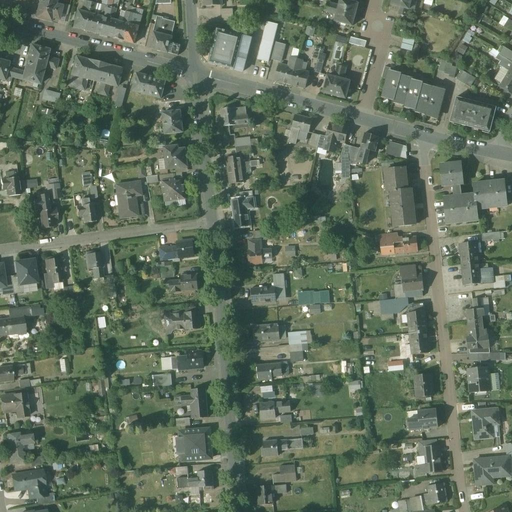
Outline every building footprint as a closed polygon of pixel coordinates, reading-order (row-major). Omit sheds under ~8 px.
[(56,2),(49,0),(40,0),(38,7),(60,13),(63,4),(56,2)] [(358,4),(343,0),(340,0),(339,6),(337,11),(355,15),(358,4)] [(411,0),(392,0),(391,6),(400,8),(408,10),(411,0)] [(101,6),(96,4),(93,15),(98,17),(101,6)] [(106,7),(101,6),(98,17),(103,18),(106,7)] [(60,13),(38,7),(35,18),(51,22),(52,18),(58,20),(60,13)] [(408,10),(400,8),(398,15),(406,17),(408,10)] [(233,9),(221,9),(222,21),(233,21),(233,9)] [(83,13),(77,11),(73,28),(83,31),(88,14),(83,13)] [(126,12),(121,11),(118,22),(123,24),(126,12)] [(355,15),(337,11),(336,15),(334,22),(352,27),(355,15)] [(136,14),(131,13),(128,25),(139,28),(142,16),(136,14)] [(93,15),(88,14),(83,31),(93,33),(98,17),(93,15)] [(511,21),(503,16),(500,22),(504,24),(502,26),(511,32),(511,21)] [(103,18),(98,17),(93,33),(103,36),(108,19),(103,18)] [(164,18),(158,17),(153,33),(154,33),(171,38),(175,23),(163,19),(164,18)] [(113,21),(108,19),(103,36),(114,39),(118,22),(113,21)] [(123,24),(118,22),(114,39),(124,41),(128,25),(123,24)] [(267,22),(257,60),(268,63),(277,25),(267,22)] [(139,28),(128,25),(124,41),(134,44),(139,28)] [(251,39),(217,30),(208,64),(242,72),(251,39)] [(171,38),(154,33),(150,48),(178,56),(181,46),(171,43),(172,38),(171,38)] [(467,34),(463,41),(469,44),(472,39),(470,38),(471,36),(467,34)] [(366,42),(351,38),(349,44),(365,48),(366,42)] [(414,41),(403,38),(402,43),(413,46),(414,41)] [(284,45),(276,43),(271,60),(280,62),(279,62),(284,45)] [(413,46),(402,43),(400,49),(411,52),(413,46)] [(38,48),(31,46),(30,48),(28,58),(50,63),(52,59),(47,58),(48,52),(49,50),(47,50),(38,48)] [(321,48),(316,47),(312,58),(318,60),(321,48)] [(511,52),(503,47),(500,53),(499,53),(498,55),(511,62),(511,52)] [(499,53),(493,49),(489,54),(496,58),(498,55),(499,53)] [(299,52),(293,51),(291,57),(288,67),(294,69),(297,59),(299,52)] [(418,54),(407,52),(406,57),(417,60),(418,54)] [(511,62),(498,55),(496,58),(501,62),(499,65),(508,71),(511,73),(511,62)] [(87,61),(76,57),(75,59),(71,73),(71,75),(78,77),(76,84),(81,85),(81,83),(87,60),(87,61)] [(50,63),(28,58),(26,64),(25,69),(43,73),(44,67),(49,68),(50,63)] [(303,61),(297,59),(294,69),(300,71),(303,61)] [(7,62),(0,60),(0,79),(4,81),(5,80),(5,79),(5,76),(12,78),(14,69),(8,68),(9,64),(9,63),(7,62)] [(95,62),(87,60),(81,83),(86,85),(87,80),(94,81),(98,63),(95,62)] [(447,62),(441,61),(438,71),(444,73),(446,63),(447,62)] [(323,64),(318,62),(315,73),(320,74),(323,64)] [(102,64),(98,63),(94,81),(100,83),(99,88),(104,89),(110,66),(102,64)] [(452,65),(446,63),(444,73),(443,74),(449,76),(451,66),(452,65)] [(288,67),(279,65),(275,81),(290,85),(291,85),(294,69),(288,67)] [(119,69),(110,67),(110,66),(104,89),(108,90),(109,85),(116,87),(117,85),(121,71),(121,70),(119,69)] [(457,68),(451,66),(449,76),(448,77),(454,79),(457,68)] [(391,68),(384,67),(382,78),(387,79),(389,71),(390,71),(391,68)] [(43,73),(25,69),(24,72),(17,70),(15,79),(33,83),(38,84),(40,85),(40,83),(43,73)] [(300,71),(294,69),(291,85),(305,89),(309,73),(300,71)] [(390,71),(389,71),(387,79),(383,95),(388,97),(388,99),(394,101),(394,100),(400,76),(401,74),(390,71)] [(475,79),(462,71),(456,80),(470,88),(475,79)] [(166,81),(137,74),(132,91),(161,99),(166,81)] [(334,77),(327,76),(323,93),(334,96),(339,79),(334,77)] [(412,79),(400,76),(394,100),(399,101),(398,104),(404,106),(405,105),(411,80),(412,79)] [(343,80),(339,79),(334,96),(345,99),(350,82),(343,80)] [(511,83),(504,79),(499,87),(511,94),(511,83)] [(412,109),(419,82),(411,80),(405,105),(410,106),(409,109),(412,109)] [(419,82),(412,109),(415,110),(416,109),(421,111),(427,86),(422,85),(423,83),(419,82)] [(427,86),(421,111),(420,113),(426,115),(425,116),(432,118),(432,115),(438,117),(444,92),(433,89),(434,88),(427,86)] [(52,93),(45,91),(42,100),(50,101),(52,93)] [(59,95),(52,93),(50,101),(57,103),(59,95)] [(496,108),(456,97),(449,123),(490,133),(496,108)] [(245,108),(235,109),(235,108),(220,110),(222,127),(235,126),(235,125),(249,124),(248,116),(246,116),(245,108)] [(181,111),(162,113),(165,135),(183,133),(181,111)] [(312,119),(295,115),(288,142),(295,144),(297,140),(299,131),(308,133),(309,133),(312,119)] [(348,129),(330,124),(327,137),(320,135),(320,136),(317,148),(335,152),(337,141),(344,143),(348,129)] [(308,133),(299,131),(297,140),(305,142),(308,133)] [(379,137),(365,133),(361,148),(369,150),(376,152),(379,137)] [(320,136),(313,134),(310,146),(317,148),(320,136)] [(250,138),(235,140),(236,147),(251,146),(250,140),(250,138)] [(382,153),(405,157),(407,145),(385,141),(382,153)] [(351,147),(346,145),(344,147),(341,156),(341,173),(342,179),(350,179),(350,171),(350,165),(349,155),(351,147)] [(251,146),(236,147),(236,155),(252,153),(251,146)] [(178,147),(165,148),(167,169),(178,168),(188,167),(186,149),(178,150),(178,147)] [(361,149),(351,147),(349,155),(350,165),(357,167),(358,162),(360,155),(361,149)] [(369,150),(361,148),(361,149),(360,155),(367,157),(369,150)] [(367,157),(360,155),(358,162),(365,164),(367,157)] [(241,157),(227,158),(229,175),(252,172),(251,162),(241,164),(241,157)] [(461,163),(440,165),(442,186),(453,185),(454,197),(462,196),(460,184),(463,184),(461,163)] [(144,164),(138,165),(139,178),(147,177),(144,164)] [(405,168),(385,170),(387,192),(412,190),(411,189),(407,190),(405,168)] [(92,172),(83,173),(84,185),(92,185),(92,172)] [(13,178),(0,179),(0,181),(1,191),(7,190),(8,197),(18,195),(16,182),(16,177),(13,178)] [(171,180),(163,181),(163,182),(165,202),(166,201),(166,206),(176,205),(175,200),(185,199),(183,179),(171,180)] [(23,181),(16,182),(18,195),(25,194),(23,181)] [(474,195),(477,210),(507,207),(505,182),(473,185),(474,195)] [(133,183),(116,186),(120,219),(138,217),(135,197),(143,196),(141,186),(133,187),(133,183)] [(59,185),(49,186),(50,199),(61,198),(59,185)] [(412,190),(387,192),(387,193),(390,192),(394,227),(415,225),(412,190)] [(44,199),(35,200),(37,213),(39,213),(39,212),(43,211),(42,205),(50,204),(49,195),(43,196),(44,199)] [(477,210),(474,195),(462,196),(454,197),(444,198),(447,224),(478,221),(477,210)] [(241,199),(232,200),(235,228),(249,226),(248,209),(255,209),(254,198),(241,199)] [(88,199),(80,200),(81,206),(76,207),(77,213),(76,214),(76,217),(83,216),(84,223),(95,222),(93,204),(89,205),(88,199)] [(43,211),(39,212),(39,213),(42,229),(53,228),(52,221),(58,221),(57,210),(43,211)] [(266,230),(253,232),(254,241),(261,240),(267,240),(266,230)] [(500,232),(482,234),(483,242),(501,240),(500,232)] [(417,237),(398,239),(398,233),(380,235),(382,255),(404,253),(405,253),(418,252),(417,237)] [(254,241),(249,241),(250,250),(247,250),(249,265),(263,264),(262,259),(272,258),(272,249),(262,249),(261,240),(254,241)] [(193,241),(177,243),(178,247),(169,249),(168,249),(169,258),(170,258),(179,257),(193,256),(192,249),(194,249),(193,241)] [(477,243),(460,245),(462,265),(479,263),(478,252),(475,253),(474,244),(477,243)] [(284,245),(284,255),(294,255),(294,246),(284,245)] [(167,247),(160,247),(162,259),(169,258),(168,249),(167,247)] [(102,253),(85,255),(87,270),(92,269),(93,278),(103,277),(102,268),(103,267),(102,253)] [(60,259),(54,260),(53,258),(45,259),(47,275),(44,275),(46,289),(53,288),(53,284),(63,283),(61,273),(62,273),(60,259)] [(33,261),(16,263),(19,285),(36,283),(33,261)] [(172,262),(164,263),(166,271),(173,270),(172,262)] [(479,263),(462,265),(464,285),(480,284),(481,283),(478,283),(477,274),(480,274),(479,270),(479,263)] [(415,265),(400,267),(401,277),(402,285),(404,285),(405,292),(422,291),(423,291),(421,275),(416,275),(415,265)] [(492,269),(479,270),(480,274),(477,274),(478,283),(481,283),(480,284),(493,283),(493,277),(492,269)] [(166,271),(161,272),(162,279),(174,277),(173,270),(166,271)] [(199,275),(182,276),(183,281),(171,281),(171,292),(197,291),(197,283),(199,283),(199,275)] [(274,287),(251,289),(252,304),(276,302),(276,301),(282,300),(285,297),(283,275),(273,276),(274,287)] [(112,276),(105,277),(107,287),(104,287),(106,299),(115,297),(112,276)] [(75,287),(63,289),(65,304),(68,304),(74,303),(77,302),(75,287)] [(422,291),(405,292),(406,299),(408,299),(423,297),(422,291)] [(309,292),(298,293),(299,306),(310,305),(309,293),(309,292)] [(406,299),(385,301),(386,308),(384,308),(385,315),(393,314),(399,314),(407,306),(408,306),(408,299),(406,299)] [(482,299),(472,300),(474,310),(467,311),(468,325),(483,323),(482,317),(484,317),(482,299)] [(424,303),(412,305),(412,308),(408,308),(409,314),(408,314),(410,334),(427,332),(424,303)] [(27,307),(10,309),(11,319),(22,318),(23,319),(29,318),(27,307)] [(180,314),(171,315),(172,331),(200,329),(199,312),(196,313),(180,314)] [(98,317),(99,327),(106,326),(104,316),(98,317)] [(8,320),(0,320),(0,335),(8,335),(7,332),(14,331),(14,333),(24,332),(24,333),(25,333),(23,319),(22,318),(11,319),(8,319),(8,320)] [(468,325),(469,339),(468,339),(469,348),(470,348),(488,348),(486,330),(483,330),(483,323),(468,325)] [(268,326),(254,327),(256,342),(269,341),(269,336),(284,335),(283,326),(268,327),(268,326)] [(307,332),(288,333),(290,345),(302,344),(308,344),(307,332)] [(427,332),(410,334),(412,355),(429,353),(427,332)] [(302,344),(290,345),(291,362),(303,361),(303,351),(302,344)] [(188,357),(171,358),(172,370),(204,368),(203,361),(205,361),(204,352),(188,353),(188,357)] [(67,360),(60,360),(62,372),(69,372),(67,360)] [(389,361),(389,369),(402,369),(402,361),(389,361)] [(281,364),(271,365),(271,364),(257,365),(258,381),(272,380),(272,377),(288,376),(287,364),(281,365),(281,364)] [(12,366),(0,367),(0,383),(13,382),(13,377),(23,375),(21,366),(18,366),(18,368),(12,369),(12,366)] [(488,367),(468,369),(471,393),(491,391),(488,367)] [(171,374),(153,376),(155,388),(172,386),(171,374)] [(431,375),(415,377),(417,398),(434,396),(431,375)] [(28,380),(19,381),(20,389),(30,387),(29,381),(28,380)] [(347,381),(348,389),(361,388),(361,380),(347,381)] [(205,390),(191,391),(191,396),(181,397),(181,407),(190,406),(192,419),(208,418),(206,406),(205,391),(205,390)] [(15,395),(1,397),(3,413),(17,411),(18,418),(28,416),(25,394),(15,395)] [(275,403),(261,404),(262,419),(276,418),(275,413),(291,412),(290,407),(285,407),(285,403),(275,404),(275,403)] [(498,409),(473,412),(476,440),(494,438),(493,423),(500,422),(498,409)] [(435,410),(418,411),(408,412),(408,420),(418,419),(419,430),(437,429),(435,410)] [(190,419),(176,420),(177,427),(190,426),(190,419)] [(209,431),(180,433),(182,460),(211,458),(209,431)] [(36,433),(6,437),(8,452),(9,452),(10,462),(24,460),(22,445),(37,443),(36,433)] [(278,440),(264,442),(264,448),(262,449),(262,457),(279,456),(279,450),(289,450),(288,440),(278,441),(278,440)] [(437,446),(419,448),(420,456),(426,455),(427,464),(416,466),(417,474),(442,471),(440,454),(438,454),(437,446)] [(43,465),(42,457),(30,459),(31,467),(43,465)] [(507,458),(476,461),(477,467),(476,467),(477,486),(494,485),(493,478),(511,477),(510,458),(507,458)] [(295,465),(280,466),(281,474),(296,473),(295,465)] [(187,467),(176,468),(177,475),(188,475),(187,467)] [(43,471),(27,474),(26,473),(12,476),(14,491),(28,489),(30,500),(36,498),(47,497),(46,494),(43,471)] [(199,477),(178,478),(178,488),(189,487),(190,495),(200,494),(199,487),(204,487),(204,491),(214,490),(212,471),(198,471),(199,477)] [(281,474),(273,475),(274,484),(297,482),(296,473),(281,474)] [(444,484),(427,487),(428,494),(423,495),(425,505),(447,502),(444,484)] [(286,486),(258,488),(259,505),(273,504),(273,495),(287,494),(286,486)] [(53,493),(46,494),(47,497),(36,498),(37,505),(54,502),(53,493)] [(420,496),(410,498),(410,499),(412,511),(417,511),(422,511),(420,496)] [(412,511),(410,499),(397,502),(399,511),(412,511)]
